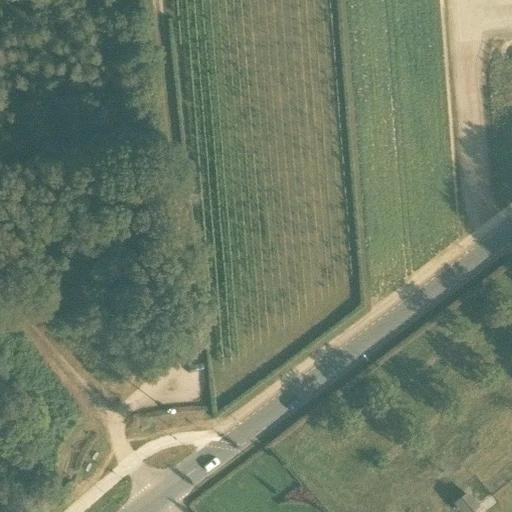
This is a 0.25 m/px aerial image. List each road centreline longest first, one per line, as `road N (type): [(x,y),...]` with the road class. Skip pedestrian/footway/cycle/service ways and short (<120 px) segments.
road 1 (track): [(119,431),(175,339),(186,264),(161,0)]
road 2 (tertiary): [(160,497),(511,233)]
road 3 (track): [(119,431),(0,284)]
